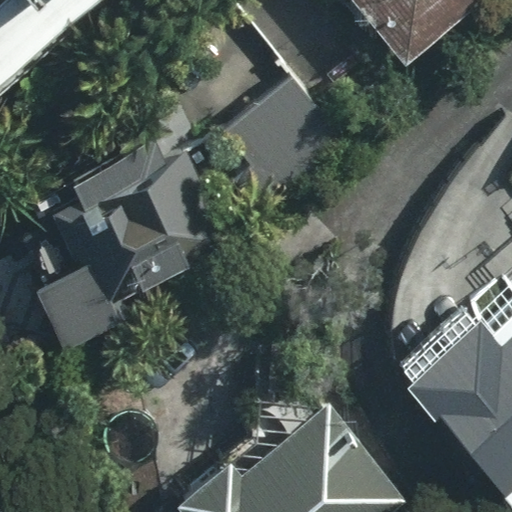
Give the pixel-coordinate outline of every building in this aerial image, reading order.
[(0,0),(0,56),(69,0),(0,0)] [(341,0),(387,57),(457,0),(341,0)] [(342,133),(281,65),(198,141),(259,208),(342,133)] [(222,250),(173,146),(152,156),(140,132),(54,172),(65,194),(39,206),(64,258),(15,281),(41,336),(222,250)] [(511,301),(481,327),(464,307),(381,375),(409,410),(416,405),(492,498),(511,482),(511,301)] [(310,393),(222,460),(216,452),(157,497),(169,511),(365,511),(389,494),(310,393)]
